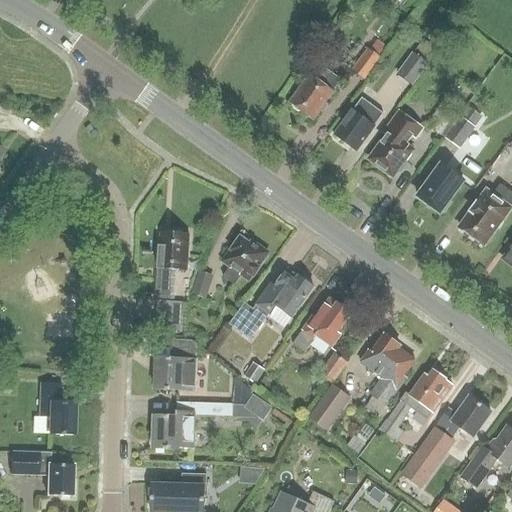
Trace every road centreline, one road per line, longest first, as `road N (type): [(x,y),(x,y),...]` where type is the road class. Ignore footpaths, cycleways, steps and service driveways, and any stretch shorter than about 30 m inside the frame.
road 1 (tertiary): [(511,363),(108,69)]
road 2 (residential): [(110,511),(114,205),(96,179),(51,147)]
road 3 (tertiary): [(108,69),(0,0)]
